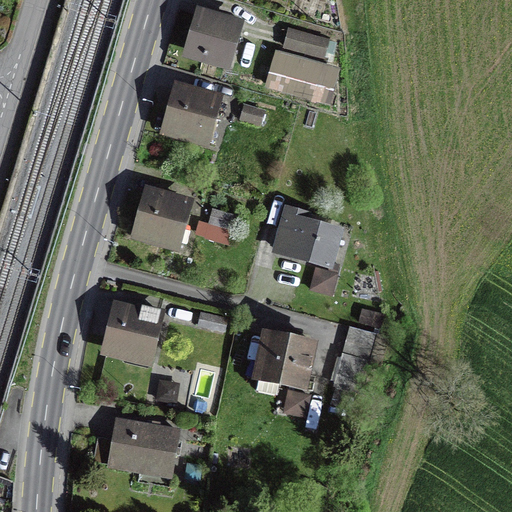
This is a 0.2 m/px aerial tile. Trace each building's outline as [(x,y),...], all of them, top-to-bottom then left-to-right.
[(201,16),(189,53),(225,64),(237,27),(201,16)] [(285,46),(324,57),(327,41),(290,30),(285,46)] [(273,86),(324,100),(331,76),(280,59),(273,86)] [(179,90),(167,131),(204,142),(216,101),(179,90)] [(264,112),(246,107),(242,119),(260,125),(264,112)] [(149,194),(138,235),(175,245),(186,204),(149,194)] [(300,222),(303,212),(288,208),(276,250),(329,265),(338,233),(300,222)] [(236,216),(213,209),(209,223),(232,230),(236,216)] [(159,312),(142,308),(141,316),(117,310),(107,349),(147,359),(159,312)] [(202,313),(199,326),(224,332),(227,319),(202,313)] [(378,335),(349,327),(342,356),(371,363),(378,335)] [(266,333),(256,379),(304,389),(314,343),(266,333)] [(94,462),(110,465),(110,466),(171,477),(179,432),(160,429),(161,423),(152,422),(151,428),(117,421),(114,441),(99,438),(94,462)]
